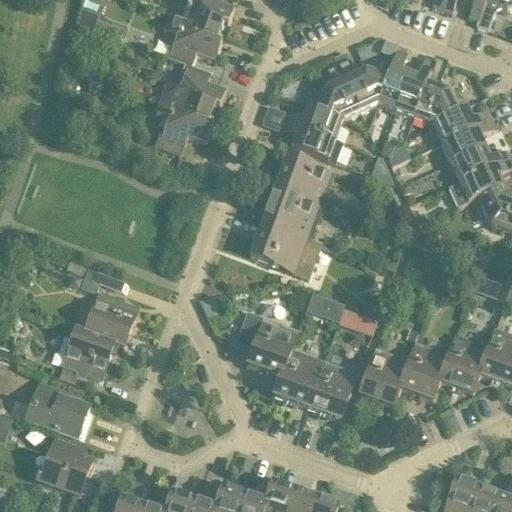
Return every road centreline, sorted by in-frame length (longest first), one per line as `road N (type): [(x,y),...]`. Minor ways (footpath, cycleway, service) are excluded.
road 1 (residential): [(183,298),(127,447),(178,466),(246,439)]
road 2 (residential): [(267,74),(231,196),(183,298)]
road 3 (residential): [(246,439),(398,498)]
road 4 (residential): [(183,298),(246,439)]
road 5 (residential): [(511,426),(406,476),(398,498)]
road 6 (residential): [(504,69),(374,26)]
